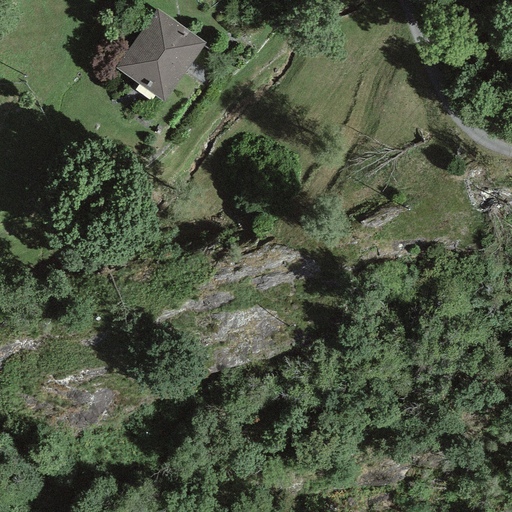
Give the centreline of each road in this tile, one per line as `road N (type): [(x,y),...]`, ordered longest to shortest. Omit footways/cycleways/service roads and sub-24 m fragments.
road 1 (track): [(327,0),(301,11),(140,188),(86,185),(55,172)]
road 2 (track): [(511,148),(477,137),(449,108),(409,0)]
